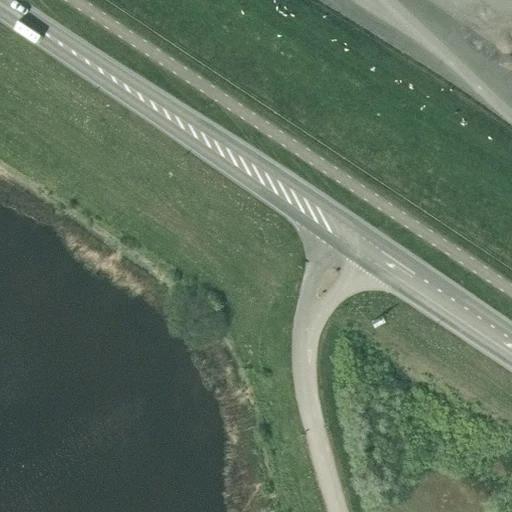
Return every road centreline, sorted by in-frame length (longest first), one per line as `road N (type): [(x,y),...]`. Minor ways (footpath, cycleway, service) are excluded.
road 1 (unclassified): [(66,0),(511,296)]
road 2 (trunk): [(347,221),(56,32),(39,31)]
road 3 (trunk): [(39,31),(46,44),(332,242)]
road 4 (primary): [(332,242),(511,362)]
road 5 (primary): [(511,332),(347,221)]
